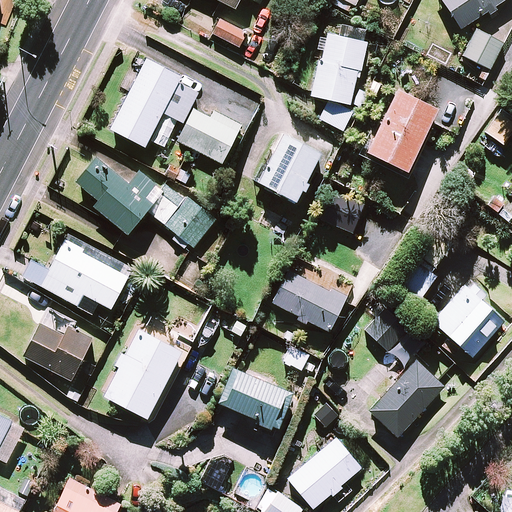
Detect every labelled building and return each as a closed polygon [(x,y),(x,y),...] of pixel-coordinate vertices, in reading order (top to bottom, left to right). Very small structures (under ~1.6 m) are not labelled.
[(215,0),(236,10),(241,0),(215,0)] [(359,0),(331,0),(329,5),(354,14),(359,0)] [(506,0),(441,0),(462,31),(506,0)] [(247,34),(221,21),(214,36),(239,49),(247,34)] [(502,45),(475,32),(463,57),(490,70),(502,45)] [(327,100),(321,123),(346,130),(352,107),(360,109),(365,90),(356,88),(367,45),(327,35),(311,96),(327,100)] [(145,66),(133,59),(118,88),(131,94),(112,130),(146,148),(163,114),(183,124),(201,89),(148,61),(145,66)] [(371,137),(361,156),(374,162),(376,158),(408,174),(433,122),(455,133),(476,89),(441,72),(425,105),(398,92),(375,139),(371,137)] [(211,120),(194,111),(179,142),(222,164),(241,127),(215,114),(211,120)] [(511,133),(511,119),(500,111),(485,133),(503,146),(511,133)] [(297,203),(302,192),(306,194),(310,185),(307,184),(321,156),(283,137),(259,184),(297,203)] [(203,161),(191,153),(176,178),(188,185),(203,161)] [(95,208),(128,236),(164,192),(140,172),(127,189),(95,162),(77,184),(100,203),(95,208)] [(475,171),(460,164),(452,181),(468,188),(475,171)] [(176,234),(172,239),(185,250),(189,245),(194,248),(216,220),(174,187),(152,215),(176,234)] [(364,209),(332,194),(321,220),(353,235),(364,209)] [(122,264),(69,236),(42,287),(78,306),(84,295),(112,310),(129,278),(118,273),(122,264)] [(418,302),(436,278),(431,274),(449,250),(433,238),(397,286),(418,302)] [(323,273),(294,259),(272,305),(330,332),(352,286),(332,277),(326,290),(317,286),(323,273)] [(507,321),(451,269),(439,282),(456,298),(434,323),(473,358),(507,321)] [(223,315),(212,310),(201,332),(213,337),(223,315)] [(406,331),(385,312),(366,332),(387,351),(406,331)] [(95,340),(47,314),(24,356),(72,382),(95,340)] [(116,367),(120,369),(105,397),(148,419),(183,354),(140,331),(127,356),(122,354),(116,367)] [(309,356),(290,347),(283,362),(302,371),(309,356)] [(445,387),(416,361),(370,411),(398,437),(445,387)] [(224,405),(256,420),(252,430),(269,438),(274,428),(278,430),(294,394),(240,370),(224,405)] [(25,430),(0,416),(0,459),(7,463),(25,430)] [(323,449),(286,479),(311,511),(330,496),(333,498),(344,489),(342,487),(362,470),(327,426),(313,437),(323,449)] [(118,511),(122,506),(71,481),(54,511),(118,511)] [(301,511),(302,511),(271,488),(255,509),(258,511),(301,511)] [(19,511),(24,502),(0,489),(0,511),(19,511)]
